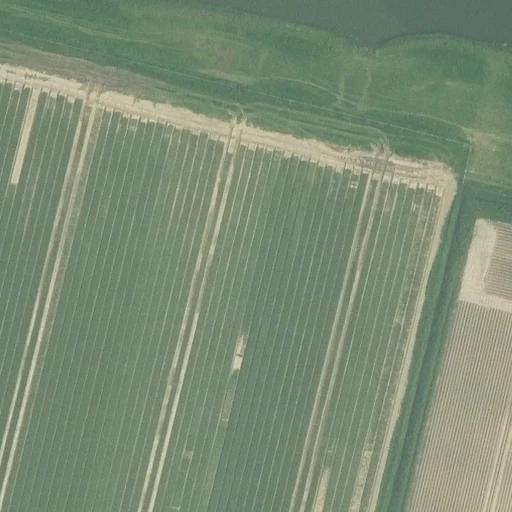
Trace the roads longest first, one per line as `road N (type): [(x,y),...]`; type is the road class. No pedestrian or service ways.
road 1 (track): [(0,54),(421,157),(442,169),(447,204),(375,511)]
road 2 (track): [(511,139),(0,6)]
road 3 (track): [(402,511),(471,212),(511,221)]
